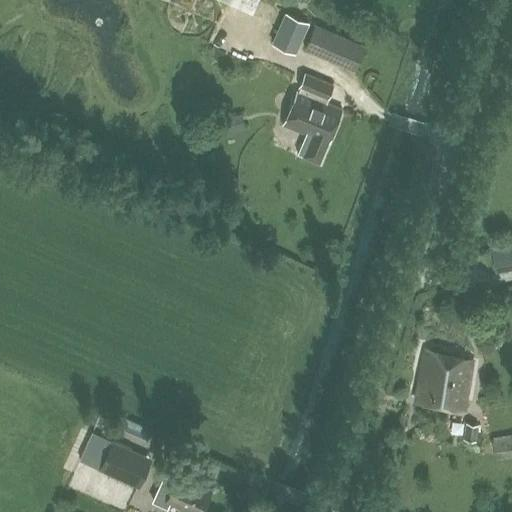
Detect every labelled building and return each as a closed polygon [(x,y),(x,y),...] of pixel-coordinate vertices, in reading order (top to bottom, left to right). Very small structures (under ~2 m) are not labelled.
[(294,52),(307,22),(286,13),(273,42),(294,52)] [(365,45),(315,23),(304,48),(354,70),(365,45)] [(305,71),(297,88),(298,89),(284,122),(306,132),(298,152),(318,160),(341,107),(325,100),(333,82),(305,71)] [(216,136),(245,127),(241,112),(211,120),(216,136)] [(507,248),(491,251),(495,270),(510,267),(507,248)] [(426,348),(415,398),(465,408),(475,359),(426,348)] [(128,404),(124,414),(153,427),(158,417),(128,404)] [(478,423),(465,421),(462,437),(476,439),(478,423)] [(511,432),(492,435),(495,457),(511,454),(511,432)] [(99,467),(138,485),(150,456),(113,439),(99,467)] [(178,472),(166,498),(197,511),(198,511),(210,487),(178,472)]
